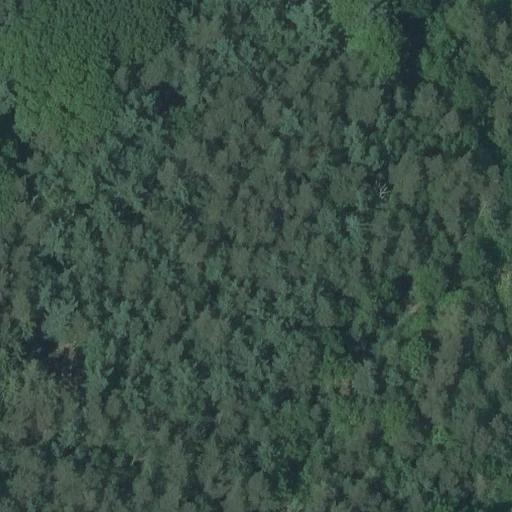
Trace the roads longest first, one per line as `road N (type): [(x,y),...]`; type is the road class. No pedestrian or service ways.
road 1 (track): [(274,511),(310,434),(380,347),(424,312),(511,288)]
road 2 (unknown): [(511,187),(350,0)]
road 3 (track): [(0,136),(137,0)]
